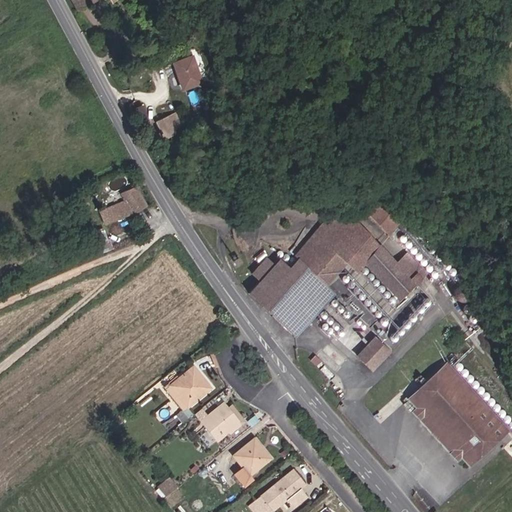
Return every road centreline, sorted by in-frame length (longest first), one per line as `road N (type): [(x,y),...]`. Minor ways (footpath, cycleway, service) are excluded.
road 1 (primary): [(56,0),(177,219)]
road 2 (residential): [(0,306),(148,242),(177,219)]
road 3 (track): [(0,368),(148,242)]
road 4 (primary): [(295,384),(408,511)]
road 5 (residential): [(270,408),(358,511)]
road 6 (primary): [(177,219),(255,329)]
